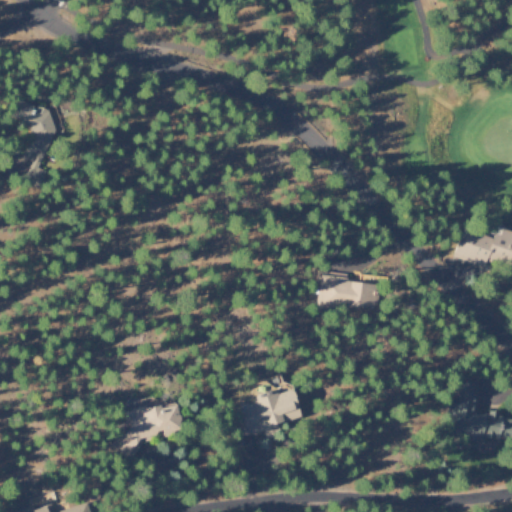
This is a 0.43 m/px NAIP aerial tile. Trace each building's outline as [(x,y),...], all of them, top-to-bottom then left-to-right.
[(7,117),(29,125),(24,138),(43,146),(52,122),(43,118),(46,111),(14,98),(7,117)] [(19,156),(28,160),(33,148),(24,145),(19,156)] [(450,256),(480,265),(483,256),(511,264),(511,236),(510,236),(511,231),(497,227),(494,236),(459,226),(450,256)] [(361,278),(316,275),(314,306),(358,310),(361,278)] [(511,413),(491,411),(493,392),(483,391),(483,385),(463,382),(462,390),(454,389),(449,432),(511,439),(511,430),(511,413)] [(296,413),(287,387),(275,391),(251,386),(248,399),(240,403),(236,402),(233,418),(247,421),(251,433),(253,424),(261,426),(296,413)] [(176,429),(172,407),(162,402),(132,407),(131,407),(118,409),(120,419),(118,423),(119,429),(116,435),(110,436),(105,446),(125,454),(130,442),(143,440),(146,435),(176,429)]
